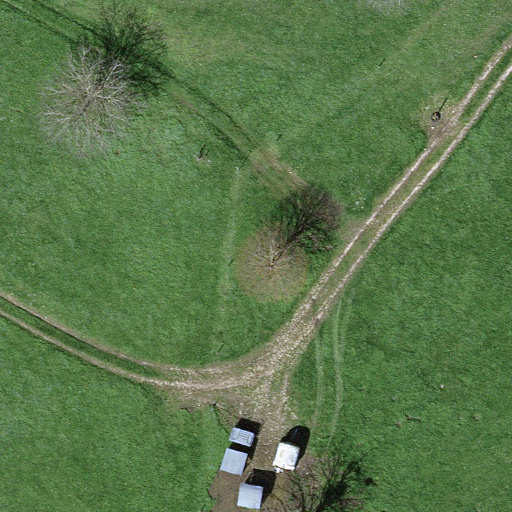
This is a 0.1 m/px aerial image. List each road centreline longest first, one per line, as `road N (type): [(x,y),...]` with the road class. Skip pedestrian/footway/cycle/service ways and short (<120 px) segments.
road 1 (track): [(0,306),(166,379),(240,379),(352,254),(244,146),(95,27),(41,0)]
road 2 (track): [(511,66),(352,254)]
